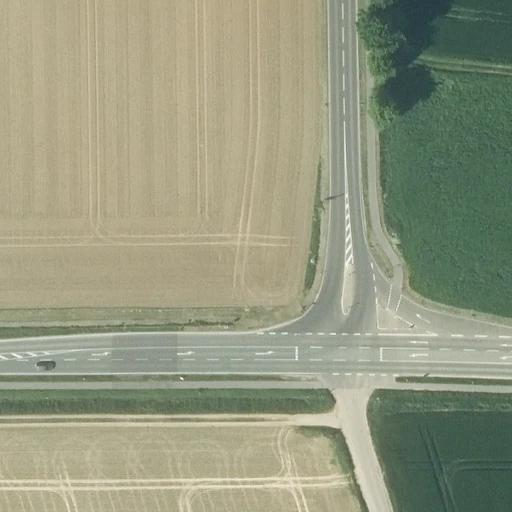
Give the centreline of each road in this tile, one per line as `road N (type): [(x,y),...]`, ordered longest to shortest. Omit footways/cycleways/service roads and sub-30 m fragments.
road 1 (track): [(0,422),(351,421)]
road 2 (secondary): [(0,370),(347,367)]
road 3 (secondary): [(331,344),(0,355)]
road 4 (tertiary): [(346,158),(331,344)]
road 5 (secondary): [(347,367),(511,374)]
road 6 (track): [(400,0),(401,48),(431,62),(511,71)]
road 7 (tertiary): [(343,0),(346,158)]
road 8 (track): [(347,367),(351,421),(379,511)]
road 9 (tertiary): [(493,345),(394,308),(364,278)]
road 10 (secondary): [(493,345),(358,344)]
road 11 (tertiary): [(364,278),(346,158)]
